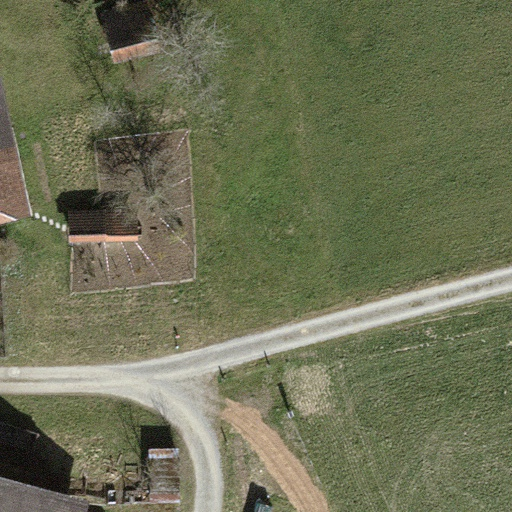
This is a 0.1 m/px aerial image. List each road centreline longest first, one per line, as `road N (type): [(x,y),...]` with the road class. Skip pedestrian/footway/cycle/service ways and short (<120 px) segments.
road 1 (track): [(511,277),(150,374),(0,373)]
road 2 (unknown): [(183,366),(190,407),(208,439),(211,511)]
